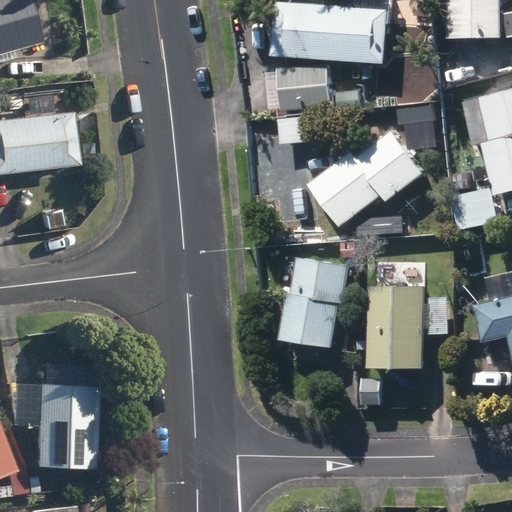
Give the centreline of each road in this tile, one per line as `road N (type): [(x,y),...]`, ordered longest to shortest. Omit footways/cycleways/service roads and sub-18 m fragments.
road 1 (residential): [(511,450),(194,455)]
road 2 (residential): [(188,264),(148,0)]
road 3 (residential): [(194,455),(188,264)]
road 4 (residential): [(0,285),(188,264)]
